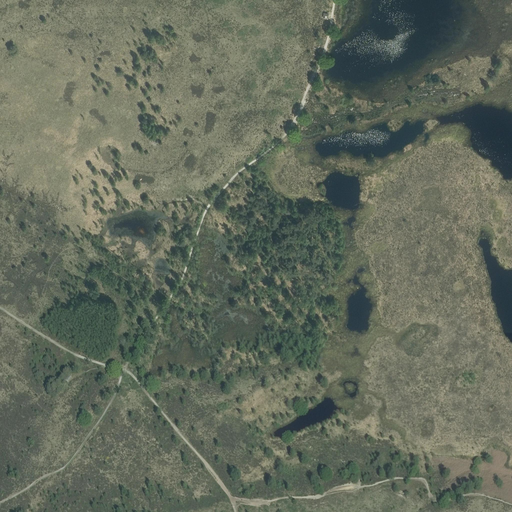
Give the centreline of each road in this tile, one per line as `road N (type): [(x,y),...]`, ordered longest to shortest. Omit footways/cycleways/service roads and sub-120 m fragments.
road 1 (track): [(124,368),(182,276),(209,203),(296,117),(334,0)]
road 2 (track): [(0,308),(71,353),(124,368)]
